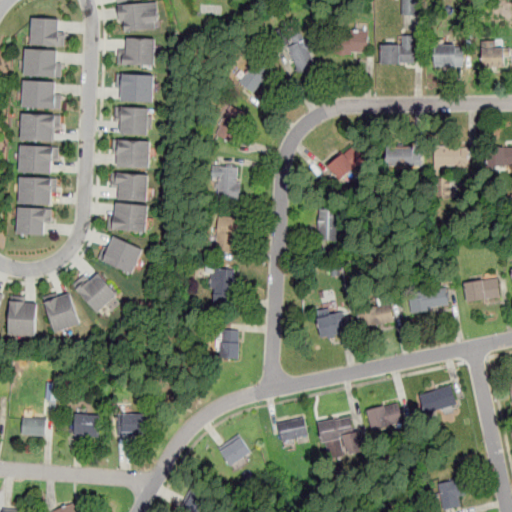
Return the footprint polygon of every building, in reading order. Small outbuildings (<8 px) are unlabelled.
[(159,0),(118,5),(120,19),(124,21),(126,30),(161,27),(159,0)] [(419,14),(419,0),(402,0),(402,14),(419,14)] [(33,17),(31,44),(64,45),(66,32),(60,30),(59,17),(33,17)] [(334,53),(369,53),(369,32),(334,32),(334,53)] [(415,63),(415,35),(403,35),(403,44),(381,44),(381,63),(415,63)] [(118,63),(156,64),(157,37),(127,36),(128,49),(118,49),(118,63)] [(297,75),(319,68),(309,39),(287,46),(297,75)] [(434,45),(434,67),(461,67),(461,45),(434,45)] [(482,47),(482,68),(506,68),(506,47),(482,47)] [(26,48),(59,49),(58,62),(62,63),(62,76),(56,77),(24,75),(26,48)] [(276,72),(259,59),(240,83),(257,96),(276,72)] [(117,86),(121,87),(122,90),(122,100),(154,100),(154,75),(117,73),(117,86)] [(23,80),(56,81),(56,94),(63,95),(62,107),(55,108),(24,107),(23,80)] [(216,137),(238,143),(247,110),(225,104),(216,137)] [(115,120),(120,120),(122,123),(121,133),(149,135),(149,107),(116,105),(115,120)] [(23,113),(22,139),(54,140),(55,130),(61,129),(61,115),(57,113),(23,113)] [(117,165),(150,167),(152,141),(114,139),(113,153),(117,153),(118,156),(117,165)] [(328,165),(341,180),(367,158),(354,143),(328,165)] [(21,144),(20,171),(52,173),(53,160),(59,160),(60,146),(21,144)] [(421,167),(421,147),(387,147),(387,167),(421,167)] [(435,147),(435,168),(471,168),(471,147),(435,147)] [(511,147),(487,147),(487,168),(511,168),(511,147)] [(240,167),(214,167),(214,200),(240,200),(240,167)] [(120,189),(118,187),(111,186),(112,171),(150,174),(148,200),(118,199),(120,189)] [(20,176),(20,202),(51,203),(53,191),(58,191),(58,177),(20,176)] [(110,214),(115,215),(118,202),(150,205),(148,232),(108,228),(110,214)] [(19,207),(52,208),(52,222),(47,222),(44,233),(17,233),(19,207)] [(319,240),(341,240),(341,208),(319,208),(319,240)] [(213,252),(237,252),(237,216),(213,216),(213,252)] [(99,257),(133,273),(144,248),(114,235),(109,247),(105,245),(99,257)] [(234,302),(234,268),(213,268),(213,302),(234,302)] [(74,284),(98,311),(100,310),(106,315),(121,302),(116,298),(119,294),(99,273),(91,280),(85,276),(74,284)] [(498,277),(464,282),(467,302),(501,297),(498,277)] [(412,313),(450,306),(447,288),(409,295),(412,313)] [(44,297),(54,293),(55,298),(70,293),(81,322),(71,327),(72,332),(65,334),(62,330),(55,331),(44,297)] [(11,333),(37,334),(37,301),(27,301),(27,296),(11,295),(11,333)] [(359,312),(364,330),(395,321),(390,303),(359,312)] [(322,336),(345,333),(342,311),(318,315),(322,336)] [(212,358),(239,358),(239,329),(212,329),(212,358)] [(59,400),(60,382),(47,382),(46,399),(59,400)] [(458,405),(452,385),(420,394),(426,414),(458,405)] [(400,403),(368,409),(372,430),(404,424),(400,403)] [(100,414),(75,413),(75,435),(99,436),(100,414)] [(147,413),(118,413),(118,434),(148,434),(147,413)] [(277,424),(283,443),(310,435),(304,416),(277,424)] [(325,454),(361,449),(356,416),(320,421),(325,454)] [(47,418),(23,417),(22,434),(46,435),(47,418)] [(252,452),(240,434),(219,448),(231,466),(252,452)] [(467,495),(463,478),(437,484),(443,511),(461,507),(459,497),(467,495)] [(208,511),(213,491),(190,485),(184,511),(208,511)] [(76,511),(74,503),(53,509),(53,511),(76,511)]
